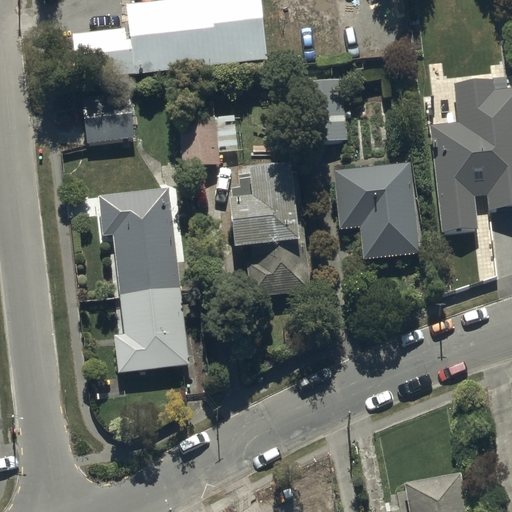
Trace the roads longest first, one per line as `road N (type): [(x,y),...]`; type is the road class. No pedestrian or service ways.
road 1 (residential): [(55,511),(0,53)]
road 2 (residential): [(115,511),(358,388),(511,329)]
